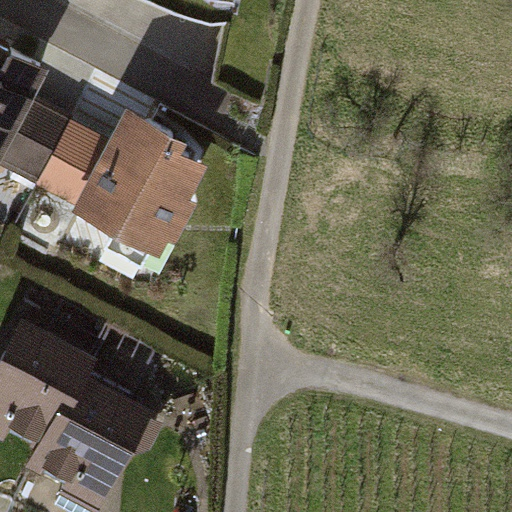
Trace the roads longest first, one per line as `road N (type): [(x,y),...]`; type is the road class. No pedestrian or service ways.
road 1 (track): [(247,511),(280,197),(320,0)]
road 2 (track): [(511,429),(258,355)]
